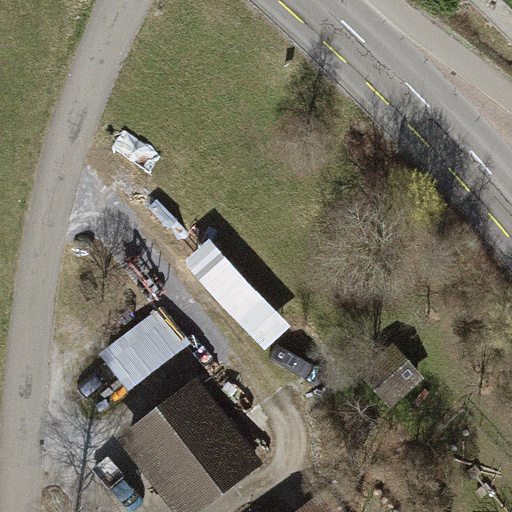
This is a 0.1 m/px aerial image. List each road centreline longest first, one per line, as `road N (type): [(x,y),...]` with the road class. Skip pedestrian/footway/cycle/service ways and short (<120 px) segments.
road 1 (track): [(19,511),(27,332),(72,133),(124,0)]
road 2 (secondary): [(316,0),(438,112),(511,195)]
